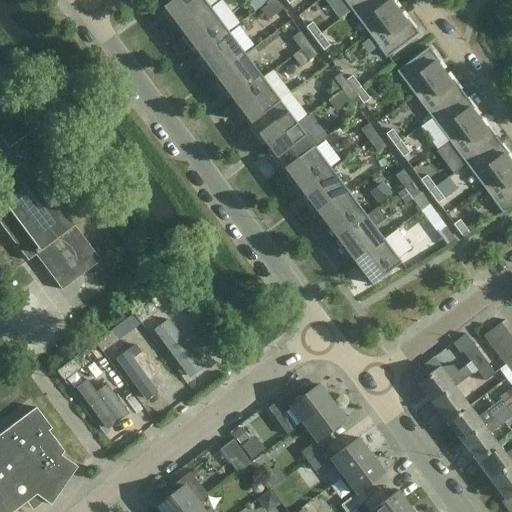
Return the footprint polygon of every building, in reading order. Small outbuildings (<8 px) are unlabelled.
[(179,33),(211,9),(204,0),(172,0),(163,7),(169,17),(168,18),(179,33)] [(212,0),(232,28),(241,22),(225,0),(212,0)] [(276,0),(272,0),(266,4),(260,9),(268,20),(283,9),(276,0)] [(343,0),(352,11),(366,0),(343,0)] [(369,34),(401,10),(393,0),(366,0),(352,11),(369,34)] [(191,46),(198,54),(228,32),(211,9),(179,33),(189,47),(191,46)] [(401,10),(369,34),(386,58),(419,34),(401,10)] [(306,26),(314,37),(321,33),(312,21),(306,26)] [(202,64),(213,79),(245,55),(228,32),(198,54),(204,63),(202,64)] [(292,38),(300,50),(309,43),(300,32),(292,38)] [(321,33),(314,37),(323,49),(329,45),(321,33)] [(302,67),(317,55),(309,43),(300,50),(301,50),(293,55),(302,67)] [(414,95),(447,71),(429,48),(396,72),(414,95)] [(226,92),(232,100),(263,78),(245,55),(213,79),(224,93),(226,92)] [(464,94),(447,71),(414,95),(431,118),(464,94)] [(0,138),(8,149),(18,141),(39,126),(23,103),(0,72),(0,138)] [(342,90),(348,85),(340,73),(333,78),(341,89),(342,90)] [(354,90),(361,85),(352,74),(346,79),(354,90)] [(248,125),(280,101),(263,78),(232,100),(239,109),(237,110),(248,125)] [(357,97),(348,85),(342,90),(341,89),(329,98),(338,111),(357,97)] [(369,97),(361,85),(354,90),(363,102),(369,97)] [(481,117),(464,94),(431,118),(449,141),(481,117)] [(297,124),(280,101),(248,125),(265,148),(267,146),(297,124)] [(498,140),(481,117),(449,141),(466,165),(498,140)] [(282,171),(314,146),(297,124),(267,146),(273,155),(271,156),(282,171)] [(360,130),(368,141),(377,135),(368,124),(360,130)] [(386,132),(394,144),(400,139),(392,128),(386,132)] [(386,147),(377,135),(368,141),(377,153),(386,147)] [(409,151),(400,139),(394,144),(403,155),(409,151)] [(511,159),(498,140),(466,165),(483,188),(511,166),(511,159)] [(331,169),(314,146),(282,171),(293,186),(295,184),(301,192),(331,169)] [(61,290),(89,269),(100,261),(75,226),(26,160),(0,179),(0,223),(28,261),(35,256),(61,290)] [(511,166),(483,188),(502,213),(511,207),(511,166)] [(317,217),(349,193),(331,169),(301,192),(308,201),(306,202),(317,217)] [(394,176),(403,187),(411,181),(403,170),(394,176)] [(421,179),(429,190),(435,186),(427,174),(421,179)] [(420,193),(411,181),(403,187),(412,199),(420,193)] [(444,197),(435,186),(429,190),(438,202),(444,197)] [(365,214),(349,193),(317,217),(328,232),(330,230),(336,239),(366,216),(365,214)] [(377,205),(365,214),(366,216),(336,239),(342,247),(340,249),(351,263),(383,239),(373,225),(386,216),(377,205)] [(469,232),(460,220),(453,225),(462,237),(469,233),(469,232)] [(456,241),(446,228),(438,234),(447,246),(456,241)] [(364,276),(371,285),(401,263),(383,239),(351,263),(362,278),(364,276)] [(0,272),(5,279),(14,273),(0,254),(0,272)] [(158,311),(151,301),(133,314),(140,324),(158,311)] [(186,333),(205,360),(217,351),(187,309),(175,318),(171,313),(161,320),(165,325),(176,340),(186,333)] [(481,337),(488,346),(507,332),(501,324),(505,321),(504,320),(481,337)] [(168,361),(144,323),(126,335),(149,372),(168,361)] [(112,330),(95,343),(102,352),(119,340),(112,330)] [(488,346),(495,355),(511,342),(511,339),(507,332),(488,346)] [(511,342),(495,355),(502,364),(511,355),(511,342)] [(477,371),(488,363),(473,344),(462,352),(477,371)] [(80,357),(79,355),(56,371),(63,381),(86,364),(95,377),(109,366),(95,346),(80,357)] [(116,356),(148,399),(160,390),(128,347),(116,356)] [(511,355),(502,364),(509,373),(511,370),(511,355)] [(488,363),(477,371),(485,381),(495,373),(488,363)] [(417,384),(432,404),(454,387),(453,385),(470,372),(464,365),(457,370),(452,364),(440,367),(417,384)] [(89,377),(77,386),(109,429),(130,413),(108,383),(99,390),(89,377)] [(291,406),(304,424),(332,403),(318,385),(295,402),(288,393),(268,408),(275,418),(291,406)] [(432,404),(446,422),(469,406),(454,387),(432,404)] [(446,422),(461,442),(507,408),(500,399),(477,417),(469,406),(446,422)] [(345,420),(332,403),(304,424),(316,441),(301,452),(308,462),(328,447),(321,438),(345,420)] [(511,415),(507,408),(461,442),(475,460),(497,443),(489,433),(511,415)] [(48,433),(52,430),(35,410),(0,436),(0,511),(15,511),(29,502),(33,509),(44,501),(51,507),(77,469),(60,458),(64,454),(48,433)] [(330,459),(344,477),(372,456),(358,438),(335,456),(328,447),(308,462),(315,471),(330,459)] [(237,473),(250,463),(233,440),(220,450),(237,473)] [(511,463),(511,447),(505,453),(497,443),(475,460),(490,480),(511,463)] [(385,473),(372,456),(344,477),(356,494),(341,505),(345,511),(351,511),(356,508),(363,503),(368,500),(361,491),(385,473)] [(213,463),(200,471),(210,487),(223,479),(213,463)] [(511,463),(490,480),(505,500),(511,494),(511,463)] [(303,480),(313,472),(307,464),(297,472),(303,480)] [(156,506),(160,511),(186,511),(198,503),(190,494),(200,486),(190,473),(179,480),(183,486),(156,506)] [(382,489),(368,500),(363,503),(356,508),(359,511),(406,511),(412,508),(398,491),(389,498),(382,489)] [(204,511),(198,503),(186,511),(214,511),(211,508),(205,511),(204,511)]
